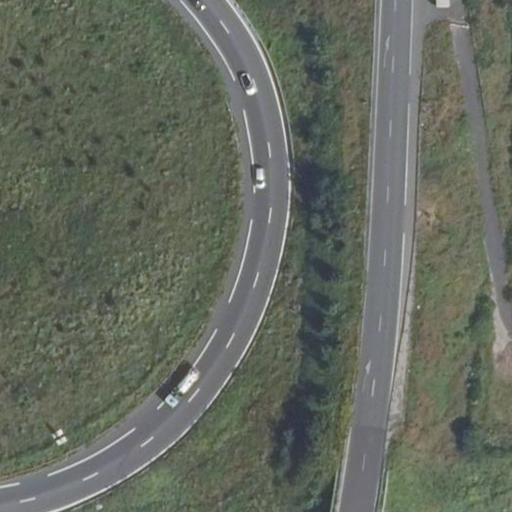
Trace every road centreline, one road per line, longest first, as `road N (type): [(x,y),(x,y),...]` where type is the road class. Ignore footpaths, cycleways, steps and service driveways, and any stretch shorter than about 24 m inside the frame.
road 1 (motorway): [(202,0),(246,66),(267,145),(268,213),(251,290),(219,356),(154,435),(82,481),(0,506)]
road 2 (trunk): [(356,511),(382,343),(397,0)]
